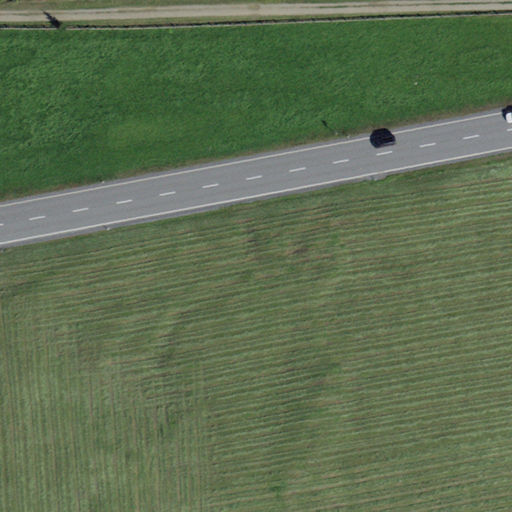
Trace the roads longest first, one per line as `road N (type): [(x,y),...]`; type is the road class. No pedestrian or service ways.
road 1 (primary): [(511,128),(0,224)]
road 2 (track): [(0,14),(511,5)]
